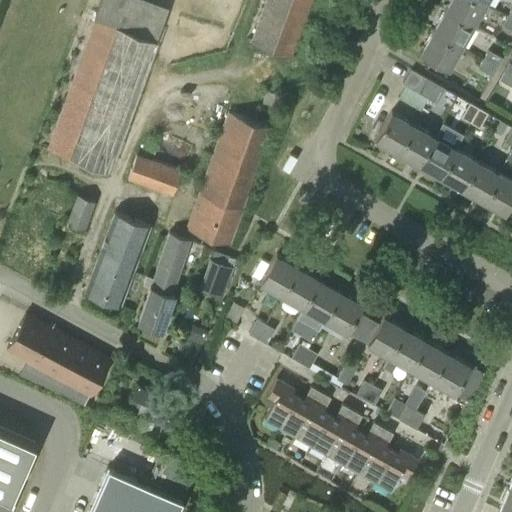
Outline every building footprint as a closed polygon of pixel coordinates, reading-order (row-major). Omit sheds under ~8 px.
[(106,172),(154,40),(167,7),(148,0),(102,0),(95,18),(47,150),(106,172)] [(290,59),(294,48),(311,0),(266,0),(250,44),(290,59)] [(473,25),(485,4),(477,0),(448,0),(443,9),(473,25)] [(461,47),(473,25),(443,9),(431,30),(461,47)] [(511,30),(511,19),(507,16),(502,25),(511,30)] [(448,69),(461,47),(431,30),(419,52),(448,69)] [(497,67),(503,58),(488,50),(488,49),(482,59),(497,67)] [(492,76),(497,67),(482,59),(478,68),(492,76)] [(511,75),(511,62),(509,61),(503,71),(511,75)] [(427,98),(435,83),(409,69),(401,83),(427,98)] [(511,75),(503,71),(498,80),(511,87),(511,75)] [(436,103),(444,88),(435,83),(427,98),(436,103)] [(280,107),(283,96),(266,91),(262,102),(280,107)] [(470,122),(478,107),(468,102),(460,116),(470,122)] [(479,127),(487,112),(478,107),(470,122),(479,127)] [(396,153),(412,123),(390,111),(374,140),(396,153)] [(230,246),(270,128),(227,113),(186,230),(230,246)] [(418,165),(434,136),(412,123),(396,153),(418,165)] [(439,177),(455,148),(434,136),(418,165),(439,177)] [(460,189),(477,160),(455,148),(439,177),(460,189)] [(172,197),(181,174),(135,157),(127,180),(172,197)] [(482,201),(498,172),(477,160),(460,189),(482,201)] [(504,214),(511,199),(511,179),(498,172),(482,201),(504,214)] [(83,233),(94,203),(76,197),(66,226),(83,233)] [(119,307),(150,226),(114,212),(83,294),(119,307)] [(186,249),(189,238),(175,233),(171,244),(166,242),(153,280),(152,282),(173,289),(187,249),(186,249)] [(282,296),(298,267),(276,255),(260,284),(282,296)] [(222,295),(235,259),(229,256),(226,264),(210,259),(199,288),(215,294),(216,293),(222,295)] [(303,308),(319,279),(298,267),(282,296),(302,308),(303,308)] [(162,331),(174,296),(171,295),(173,289),(152,282),(153,280),(145,277),(142,286),(150,288),(138,323),(162,331)] [(324,320),(340,291),(319,279),(303,308),(302,308),(297,316),(319,328),(323,320),(324,320)] [(346,333),(362,304),(340,291),(324,320),(346,333)] [(92,393),(111,358),(26,313),(7,348),(64,378),(58,390),(84,404),(90,392),(92,393)] [(388,357),(405,328),(383,316),(366,344),(388,357)] [(257,338),(266,324),(256,319),(248,333),(257,338)] [(185,336),(200,342),(205,328),(190,323),(185,336)] [(275,329),(266,324),(257,338),(266,343),(275,329)] [(410,369),(427,341),(405,328),(388,357),(382,366),(386,368),(392,371),(397,362),(410,369)] [(431,382),(448,353),(427,341),(410,369),(431,382)] [(300,362),(308,348),(299,343),(291,357),(300,362)] [(308,348),(300,362),(309,367),(317,353),(308,348)] [(454,394),(470,366),(448,353),(431,382),(454,394)] [(337,376),(336,377),(343,381),(347,383),(359,363),(348,357),(337,376)] [(280,426),(297,397),(291,394),(293,388),(276,379),(266,396),(273,400),(263,417),(280,426)] [(365,399),(373,385),(363,380),(356,394),(365,399)] [(162,424),(172,403),(137,385),(127,406),(147,417),(144,425),(151,428),(155,420),(162,424)] [(374,404),(382,389),(373,385),(365,399),(374,404)] [(296,435),(320,392),(311,387),(303,401),(297,397),(280,426),(296,435)] [(311,444),(328,414),(322,411),(330,398),(320,392),(296,435),(311,444)] [(386,409),(397,415),(405,400),(394,394),(386,409)] [(408,423),(416,409),(406,404),(399,417),(408,423)] [(327,453),(351,410),(342,405),(334,418),(328,414),(311,444),(327,453)] [(417,428),(424,414),(416,409),(408,423),(417,428)] [(343,462),(359,433),(354,429),(362,416),(351,410),(327,453),(343,462)] [(358,471),(383,428),(373,423),(366,436),(359,433),(343,462),(358,471)] [(0,511),(7,511),(14,498),(11,496),(35,442),(0,426),(0,511)] [(374,480),(391,450),(386,447),(393,434),(383,428),(358,471),(374,480)] [(418,459),(399,449),(397,453),(391,450),(374,480),(390,489),(400,472),(408,476),(418,459)] [(176,511),(182,499),(108,466),(87,511),(176,511)] [(501,511),(511,511),(511,489),(508,488),(498,511),(501,511)]
